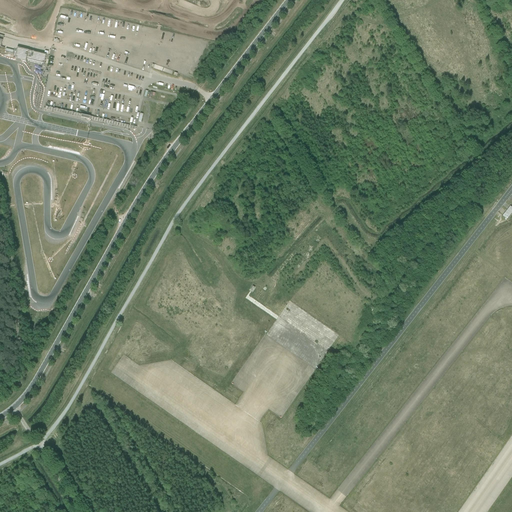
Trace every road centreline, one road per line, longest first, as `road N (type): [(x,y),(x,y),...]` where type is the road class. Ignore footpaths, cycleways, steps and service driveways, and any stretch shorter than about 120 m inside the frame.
road 1 (track): [(304,0),(170,173),(35,404),(0,431)]
road 2 (tertiary): [(0,416),(26,394),(155,171),(288,0)]
